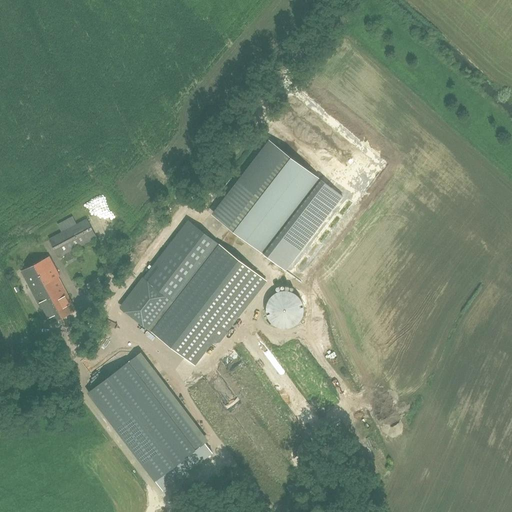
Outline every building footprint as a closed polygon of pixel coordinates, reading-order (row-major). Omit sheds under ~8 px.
[(331,135),(326,130),(318,139),(323,144),(331,135)] [(347,149),(342,145),(334,154),(339,158),(347,149)] [(96,237),(87,219),(49,239),(58,257),(96,237)] [(236,319),(266,280),(222,246),(193,284),(180,274),(165,294),(143,276),(121,305),(142,323),(192,362),(230,313),(236,319)] [(151,271),(167,283),(186,260),(170,247),(151,271)] [(75,310),(57,277),(60,276),(49,256),(21,271),(49,324),(75,310)] [(312,285),(305,280),(302,284),(308,289),(312,285)] [(324,295),(318,290),(315,294),(321,299),(324,295)] [(302,318),(304,313),(304,308),(303,302),(300,298),(296,294),(291,292),(286,291),(280,291),(275,293),(271,297),(268,301),(266,306),(266,311),(267,317),(270,321),(274,325),(279,327),(284,328),(290,328),(295,326),(299,323),(302,318)] [(139,351),(86,392),(125,442),(162,491),(213,454),(204,442),(207,440),(139,351)]
